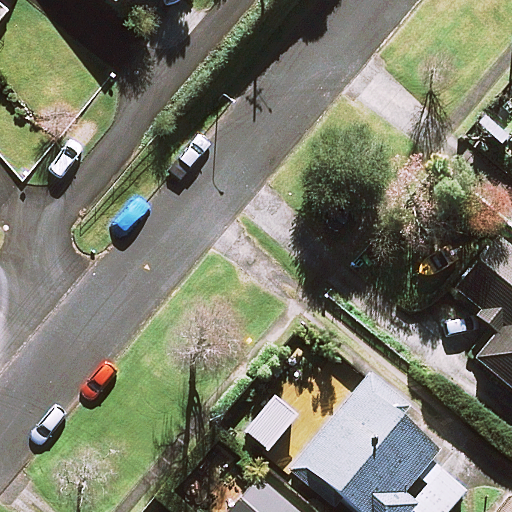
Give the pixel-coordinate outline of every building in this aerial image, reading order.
[(129,0),(111,0),(121,9),(129,0)] [(0,24),(9,14),(0,7),(0,24)] [(511,249),(502,241),(457,293),(481,314),(475,321),(497,340),(478,362),(511,391),(511,249)] [(324,350),(303,331),(258,381),(279,400),(324,350)] [(445,453),(369,386),(292,473),(332,509),(335,511),(452,511),(467,495),(433,465),(445,453)] [(297,511),(264,482),(237,511),(297,511)]
